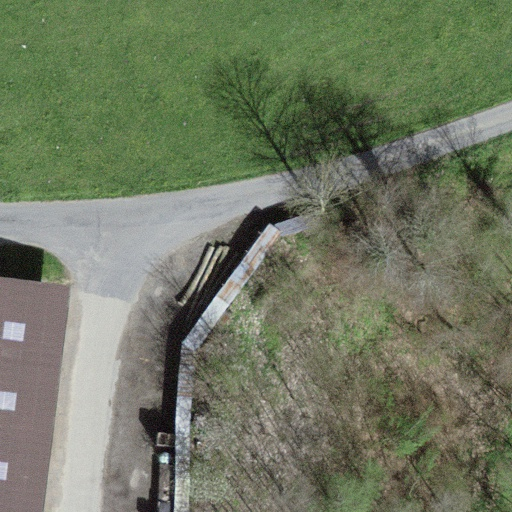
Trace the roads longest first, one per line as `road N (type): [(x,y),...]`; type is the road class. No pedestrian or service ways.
road 1 (residential): [(511,113),(359,167),(132,223)]
road 2 (residential): [(132,223),(95,384),(85,511)]
road 3 (unclassified): [(132,223),(0,220)]
